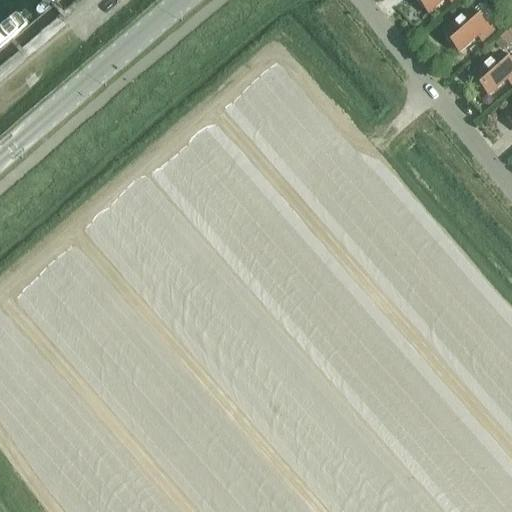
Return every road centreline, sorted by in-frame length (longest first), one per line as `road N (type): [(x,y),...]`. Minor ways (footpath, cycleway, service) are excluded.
road 1 (unclassified): [(0,158),(186,0)]
road 2 (residential): [(511,188),(356,0)]
